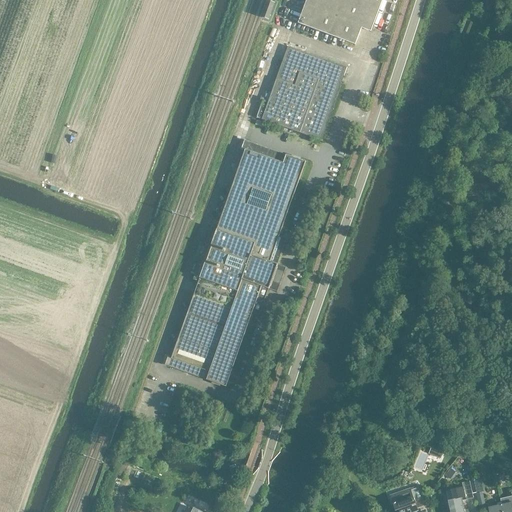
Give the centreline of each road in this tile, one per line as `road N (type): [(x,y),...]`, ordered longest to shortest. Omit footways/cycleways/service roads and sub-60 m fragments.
road 1 (tertiary): [(245,511),(422,0)]
road 2 (track): [(21,511),(124,223),(121,213),(0,169)]
